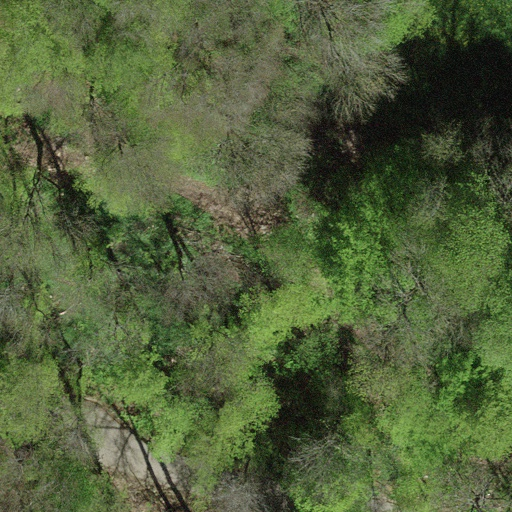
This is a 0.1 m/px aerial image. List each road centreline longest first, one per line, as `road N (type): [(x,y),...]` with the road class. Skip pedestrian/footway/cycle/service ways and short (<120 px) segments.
road 1 (track): [(11,0),(40,76),(76,116),(511,450)]
road 2 (residential): [(344,511),(181,472),(0,404)]
